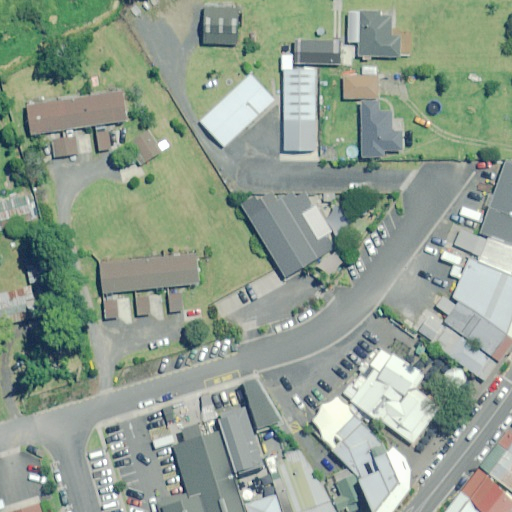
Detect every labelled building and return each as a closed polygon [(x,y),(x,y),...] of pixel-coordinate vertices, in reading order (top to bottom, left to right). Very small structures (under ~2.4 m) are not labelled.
[(240,9),(205,7),(204,44),(239,45),(240,9)] [(392,11),(361,11),(359,55),(400,58),(401,36),(391,35),(392,11)] [(345,38),(333,37),(332,70),(355,71),(356,49),(345,48),(345,38)] [(314,64),(283,63),(283,151),(313,151),(314,64)] [(380,102),(381,78),(376,78),(376,67),(360,66),(360,77),(345,77),(344,97),(363,98),(363,105),(362,159),(385,159),(385,152),(404,152),(404,131),(393,131),(394,111),(381,111),(381,102),(380,102)] [(275,98),(250,71),(192,123),(218,150),(275,98)] [(65,139),(65,135),(64,130),(95,126),(97,152),(112,151),(110,133),(100,134),(99,125),(128,121),(124,93),(28,106),(32,135),(59,131),(60,140),(54,140),(56,158),(79,155),(77,138),(65,139)] [(163,153),(150,131),(130,143),(143,165),(163,153)] [(511,160),(501,157),(476,227),(511,240),(511,160)] [(284,184),(240,212),(279,273),(323,245),(284,184)] [(33,220),(25,196),(0,203),(0,218),(3,229),(33,220)] [(504,333),(511,309),(511,240),(475,227),(450,296),(504,333)] [(179,287),(201,284),(198,255),(101,265),(104,292),(103,292),(104,320),(120,320),(119,301),(109,302),(108,294),(135,291),(137,317),(152,316),(151,298),(140,298),(139,291),(172,287),(172,296),(170,296),(171,314),(186,313),(185,295),(180,296),(179,287)] [(0,326),(39,317),(31,287),(23,289),(25,297),(10,301),(8,292),(0,294),(0,326)] [(238,309),(232,296),(216,304),(223,317),(238,309)] [(511,338),(504,333),(450,296),(434,319),(497,361),(511,339),(511,338)] [(474,372),(486,354),(423,311),(411,329),(474,372)] [(353,374),(341,389),(409,441),(433,410),(410,393),(423,376),(384,346),(360,379),(353,374)] [(260,380),(245,386),(263,428),(277,423),(260,380)] [(369,511),(395,482),(409,471),(403,459),(389,448),(381,456),(378,446),(358,424),(329,453),(347,469),(352,474),(358,480),(365,506),(366,511),(369,511)] [(308,426),(293,434),(321,481),(347,469),(329,453),(308,426)] [(246,511),(222,431),(175,445),(191,498),(164,506),(166,511),(246,511)] [(511,433),(510,432),(484,469),(511,488),(511,433)] [(298,445),(266,458),(284,511),(326,511),(331,510),(298,445)] [(511,511),(511,488),(484,469),(464,497),(485,511),(511,511)] [(338,496),(330,499),(335,511),(343,508),(344,511),(349,511),(365,506),(358,480),(352,474),(333,483),(338,496)] [(283,511),(278,496),(246,505),(248,511),(283,511)] [(42,511),(37,497),(3,507),(4,511),(42,511)] [(480,511),(469,501),(455,511),(480,511)]
